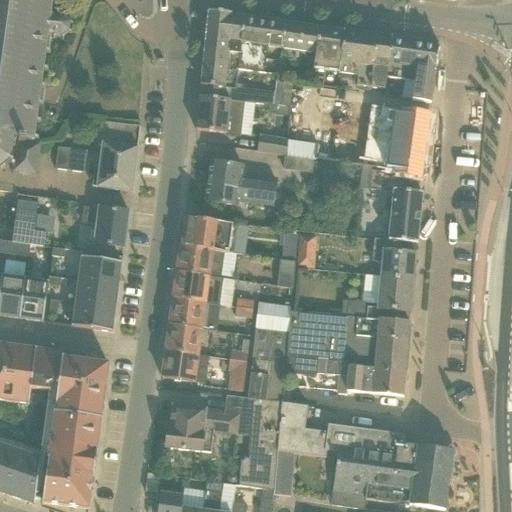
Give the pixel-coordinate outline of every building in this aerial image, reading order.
[(0,0),(0,172),(11,165),(13,167),(12,174),(36,177),(40,145),(36,144),(36,141),(39,142),(39,139),(35,138),(37,123),(41,124),(41,121),(37,121),(39,106),(43,106),(44,104),(43,104),(43,103),(44,97),(45,90),(44,89),(45,89),(46,86),(42,86),(44,71),(48,72),(48,69),(44,68),(45,62),(47,53),(50,54),(50,51),(48,51),(48,50),(49,50),(51,37),(50,37),(50,36),(52,36),(53,36),(53,39),(55,40),(55,37),(61,38),(62,41),(64,40),(63,37),(68,33),(71,35),(72,33),(69,32),(70,25),(73,24),(72,23),(70,23),(65,18),(67,16),(65,15),(64,17),(58,17),(58,14),(56,13),(56,16),(51,15),(53,1),(57,1),(57,0),(0,0)] [(241,44),(242,38),(245,18),(231,16),(231,14),(208,12),(204,51),(240,55),(241,44)] [(245,18),(242,38),(250,39),(252,19),(245,18)] [(263,74),(267,48),(282,49),(285,24),(252,19),(250,39),(242,38),(241,44),(240,55),(238,70),(263,74)] [(314,71),(337,74),(342,32),(333,30),(285,24),(282,49),(282,50),(315,55),(313,71),(314,71)] [(391,38),(362,34),(342,32),(337,74),(356,76),(358,76),(357,86),(384,91),(388,66),(387,66),(391,38)] [(439,45),(391,38),(387,66),(388,66),(416,71),(412,101),(431,104),(439,45)] [(244,103),(260,105),(261,91),(237,89),(238,70),(240,55),(204,51),(199,98),(244,103)] [(294,98),(296,85),(275,84),(273,106),(290,108),(291,98),(294,98)] [(199,98),(196,131),(241,135),(244,103),(199,98)] [(422,177),(427,147),(431,117),(429,117),(429,115),(403,111),(402,111),(402,112),(372,108),(363,167),(371,168),(371,171),(394,175),(420,179),(420,177),(422,177)] [(137,148),(140,127),(100,122),(97,145),(102,146),(102,145),(137,149),(137,148)] [(287,146),(287,140),(265,137),(262,154),(286,158),(287,146)] [(99,167),(134,171),(137,149),(102,145),(102,146),(99,167)] [(70,172),(72,150),(58,148),(55,170),(70,172)] [(72,150),(70,172),(84,174),(87,152),(72,150)] [(293,171),(294,159),(292,159),(286,158),(284,158),(283,170),(293,171)] [(205,202),(238,207),(239,203),(273,208),(276,185),(242,181),(244,167),(211,163),(205,202)] [(99,167),(96,189),(131,193),(134,171),(99,167)] [(370,191),(381,192),(393,194),(391,209),(387,241),(398,242),(417,244),(418,230),(420,212),(420,209),(421,194),(418,194),(419,183),(420,179),(394,175),(371,171),(370,191)] [(11,243),(30,246),(43,248),(44,235),(33,234),(37,205),(17,202),(11,243)] [(96,226),(93,244),(124,249),(129,213),(97,209),(97,211),(84,209),(81,224),(96,226)] [(224,253),(228,254),(231,226),(207,223),(185,218),(183,229),(181,246),(212,251),(212,252),(224,254),(224,253)] [(413,281),(415,255),(397,253),(398,242),(387,241),(387,242),(375,240),(372,263),(381,264),(379,277),(413,281)] [(0,241),(0,253),(28,258),(30,246),(11,243),(0,241)] [(209,278),(220,279),(224,254),(212,252),(212,251),(181,246),(177,274),(209,278)] [(296,259),(297,248),(283,247),(282,258),(296,259)] [(64,252),(52,250),(51,258),(63,260),(64,252)] [(296,268),(313,270),(314,253),(297,252),(296,268)] [(122,265),(122,263),(81,258),(80,259),(81,259),(78,282),(118,287),(121,265),(122,265)] [(275,287),(291,288),(294,261),(278,260),(275,287)] [(209,278),(177,274),(173,300),(205,304),(209,278)] [(0,316),(19,320),(24,281),(2,278),(2,277),(1,277),(1,278),(0,277),(0,316)] [(48,277),(48,283),(48,285),(59,287),(60,279),(48,277)] [(366,320),(408,324),(413,281),(379,277),(376,306),(342,302),(341,317),(366,320)] [(41,323),(43,324),(48,285),(48,283),(47,283),(47,284),(24,281),(19,320),(41,323)] [(115,309),(118,287),(78,282),(75,304),(115,309)] [(236,298),(235,308),(253,311),(254,300),(236,298)] [(205,304),(173,300),(170,326),(202,330),(205,304)] [(50,301),(48,313),(56,314),(58,302),(50,301)] [(252,362),(270,364),(284,366),(285,356),(287,357),(291,312),(292,306),(258,302),(254,342),(252,362)] [(71,326),(71,327),(112,333),(113,332),(112,332),(115,309),(75,304),(72,326),(71,326)] [(253,311),(235,308),(234,316),(252,318),(253,311)] [(407,340),(408,324),(366,320),(341,317),(291,312),(287,357),(317,359),(317,360),(350,363),(350,367),(405,372),(408,340),(407,340)] [(199,357),(202,330),(170,326),(166,352),(199,357)] [(0,345),(0,401),(6,402),(14,347),(0,345)] [(14,347),(6,402),(27,405),(27,406),(28,406),(30,390),(35,349),(35,350),(14,347)] [(62,359),(63,359),(63,354),(36,350),(36,349),(35,349),(30,390),(49,392),(49,393),(50,393),(52,381),(59,382),(62,359)] [(162,379),(205,385),(208,358),(199,357),(166,352),(162,379)] [(230,361),(246,363),(247,354),(231,352),(230,361)] [(62,359),(59,382),(59,384),(105,390),(108,365),(63,359),(62,359)] [(346,396),(346,393),(403,398),(405,372),(350,367),(350,363),(317,360),(316,375),(338,377),(337,395),(346,396)] [(230,392),(243,393),(246,363),(230,361),(229,372),(232,372),(230,392)] [(247,402),(253,403),(250,438),(248,459),(241,459),(238,487),(273,492),(275,472),(277,452),(281,403),(265,402),(270,364),(252,362),(251,364),(249,384),(247,400),(247,402)] [(59,384),(54,413),(101,420),(105,390),(59,384)] [(281,403),(277,452),(295,455),(327,459),(328,453),(330,453),(338,454),(330,507),(363,511),(364,511),(365,501),(425,509),(445,511),(448,485),(452,459),(451,459),(446,452),(446,451),(404,445),(405,436),(328,425),(327,433),(305,430),(308,407),(281,403)] [(213,434),(238,437),(240,414),(207,410),(172,406),(169,430),(168,429),(166,449),(210,455),(213,434)] [(54,413),(50,443),(96,449),(101,420),(54,413)] [(33,506),(34,506),(35,500),(39,471),(41,458),(39,458),(39,459),(21,453),(22,445),(13,442),(12,450),(16,451),(10,497),(33,505),(33,506)] [(46,473),(92,479),(96,449),(50,443),(46,472),(46,473)] [(0,493),(10,497),(16,451),(12,450),(0,445),(0,493)] [(42,501),(46,473),(46,472),(39,471),(35,500),(42,501)] [(275,472),(273,492),(273,496),(291,498),(293,474),(275,472)] [(92,479),(46,473),(42,501),(42,505),(43,505),(43,504),(88,510),(92,479)] [(202,511),(245,511),(246,506),(232,504),(234,488),(235,487),(206,483),(204,500),(203,511),(202,511)] [(204,500),(180,497),(160,494),(157,511),(202,511),(203,511),(204,500)] [(270,511),(271,505),(260,503),(258,511),(270,511)]
